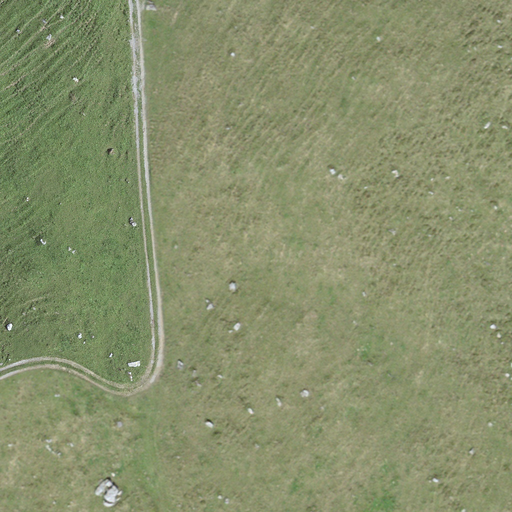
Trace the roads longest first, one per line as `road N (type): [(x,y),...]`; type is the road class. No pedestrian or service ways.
road 1 (track): [(142,393),(155,358),(136,0)]
road 2 (track): [(142,393),(110,391),(67,363),(33,364),(0,378)]
